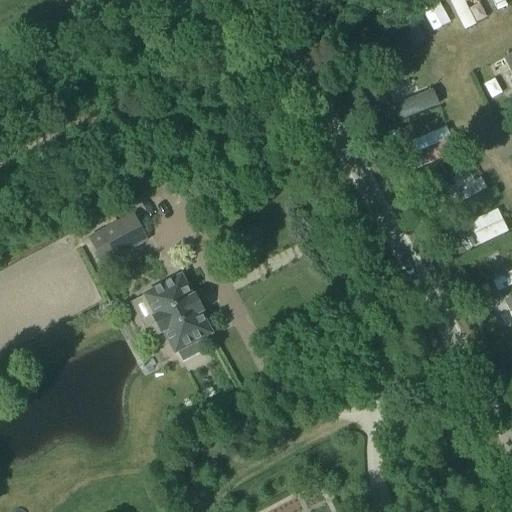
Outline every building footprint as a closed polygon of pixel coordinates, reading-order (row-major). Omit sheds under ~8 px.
[(388,6),(379,12),(383,18),(392,13),(388,6)] [(369,76),(360,76),(361,88),(370,87),(369,76)] [(394,131),(387,134),(390,142),(397,139),(394,131)] [(409,158),(402,161),(406,169),(413,166),(409,158)] [(456,186),(446,191),(448,196),(458,191),(456,186)] [(447,202),(440,206),(444,213),(451,210),(447,202)] [(100,263),(144,240),(132,218),(88,241),(100,263)] [(470,237),(462,240),(467,251),(475,247),(470,237)] [(503,271),(492,277),(495,281),(505,276),(503,271)] [(175,354),(181,366),(200,356),(194,344),(208,336),(198,316),(201,315),(193,299),(190,301),(179,281),(145,299),(156,319),(152,321),(153,321),(150,324),(149,328),(150,332),(153,335),(156,336),(160,336),(161,336),(164,334),(175,354)] [(487,286),(481,289),(484,296),(491,293),(487,286)] [(505,315),(496,320),(501,330),(510,326),(505,315)]
